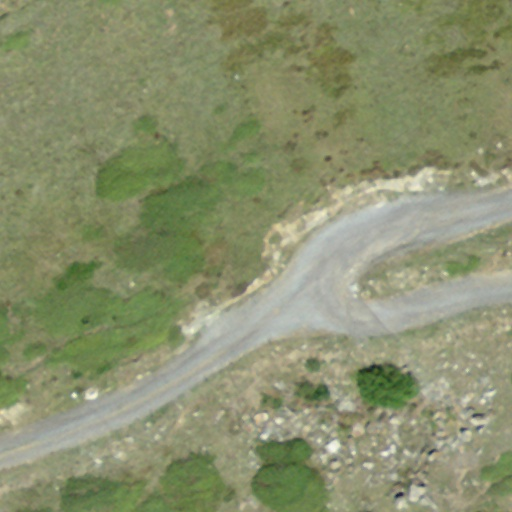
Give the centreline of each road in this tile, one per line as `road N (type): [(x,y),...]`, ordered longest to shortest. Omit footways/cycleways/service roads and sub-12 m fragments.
road 1 (track): [(0,450),(97,411),(298,293),(347,250),(395,224),(511,196)]
road 2 (track): [(298,293),(422,304),(511,292)]
